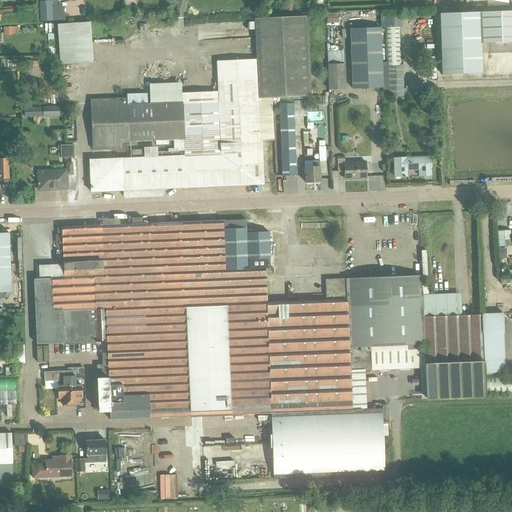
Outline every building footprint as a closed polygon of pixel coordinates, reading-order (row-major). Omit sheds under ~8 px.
[(41,22),(53,21),(52,1),(40,1),(41,22)] [(246,10),(253,14),(257,7),(251,3),(246,10)] [(33,7),(18,9),(18,8),(0,9),(0,21),(19,20),(19,22),(35,20),(33,7)] [(322,11),(322,21),(334,20),(334,11),(322,11)] [(442,75),(482,73),(481,43),(511,42),(511,11),(440,14),(442,75)] [(93,150),(121,149),(121,142),(155,141),(174,140),(174,148),(178,148),(178,149),(168,149),(168,152),(157,152),(158,157),(113,159),(89,160),(91,192),(123,191),(124,197),(126,198),(162,197),(164,195),(164,189),(264,185),(262,141),(274,140),(272,98),(312,96),(310,72),(308,16),(256,18),(255,18),(257,60),(217,61),(217,72),(218,92),(181,94),(181,86),(158,87),(150,87),(150,94),(127,95),(127,98),(90,100),(93,150)] [(60,65),(92,63),(90,22),(58,24),(60,65)] [(18,34),(18,27),(3,27),(3,35),(18,34)] [(403,66),(401,64),(400,27),(384,28),(386,64),(382,65),(383,97),(393,97),(404,96),(404,72),(403,66)] [(382,88),(380,28),(350,29),(353,89),(382,88)] [(345,88),(344,63),(343,52),(327,52),(327,64),(329,89),(345,88)] [(282,176),(296,175),(293,103),(279,104),(282,176)] [(42,108),(24,108),(25,117),(43,116),(43,117),(60,117),(59,106),(42,107),(42,108)] [(5,119),(1,125),(7,129),(11,123),(5,119)] [(60,145),(61,158),(74,158),(74,145),(60,145)] [(312,160),(304,161),(304,167),(305,182),(320,182),(319,160),(326,160),(325,146),(319,147),(320,160),(312,160)] [(419,176),(432,175),(431,156),(394,158),(395,176),(408,176),(408,169),(419,169),(419,176)] [(0,179),(8,179),(8,159),(0,159),(0,179)] [(345,179),(366,178),(366,162),(344,163),(344,159),(337,159),(338,172),(344,172),(345,179)] [(39,190),(68,189),(67,175),(73,175),(73,162),(66,163),(67,170),(38,171),(39,190)] [(10,180),(0,180),(0,193),(11,193),(10,180)] [(38,279),(34,279),(37,345),(107,342),(107,353),(103,354),(103,365),(97,365),(98,380),(99,405),(95,405),(95,411),(99,411),(99,412),(110,411),(110,420),(150,418),(192,416),(231,415),(271,413),(272,435),(270,435),(270,448),(272,448),(274,479),(384,475),(383,436),(387,436),(387,422),(382,423),(382,409),(352,410),(351,385),(350,373),(350,371),(371,370),(425,367),(425,380),(412,381),(412,386),(426,386),(426,399),(486,397),(485,395),(511,393),(511,320),(510,319),(510,318),(507,318),(507,315),(504,314),(502,314),(482,315),(458,316),(457,295),(427,296),(426,285),(422,285),(422,276),(346,279),(325,280),(326,297),(326,300),(323,300),(267,302),(266,275),(273,274),(273,268),(270,268),(269,232),(246,232),(246,220),(214,221),(202,222),(182,223),(155,224),(143,224),(142,218),(132,218),(132,225),(103,226),(62,228),(62,225),(58,225),(58,228),(58,235),(56,235),(56,247),(62,247),(63,264),(38,265),(38,279)] [(499,246),(511,245),(510,230),(498,231),(499,246)] [(10,252),(9,233),(0,233),(0,292),(11,292),(10,252)] [(17,364),(25,363),(24,344),(16,344),(17,364)] [(48,346),(37,346),(38,363),(49,362),(48,346)] [(80,368),(69,369),(69,371),(70,405),(78,405),(78,398),(78,393),(81,393),(81,379),(84,379),(83,368),(80,368)] [(70,405),(69,371),(45,372),(45,381),(58,381),(59,394),(63,394),(63,406),(70,405)] [(0,390),(15,390),(14,377),(0,377),(0,390)] [(0,404),(16,404),(15,390),(0,390),(0,404)] [(131,427),(108,427),(109,437),(132,436),(131,427)] [(0,478),(13,478),(12,463),(11,433),(0,433),(0,478)] [(84,462),(105,461),(104,440),(86,441),(87,459),(76,459),(76,472),(84,472),(84,462)] [(39,464),(32,464),(33,478),(40,478),(47,477),(61,477),(71,477),(70,455),(60,456),(60,459),(52,460),(46,460),(46,464),(39,464)] [(120,455),(111,456),(112,467),(121,467),(120,455)] [(230,459),(210,458),(210,472),(229,473),(230,459)] [(165,472),(154,472),(154,497),(166,496),(165,472)] [(108,490),(98,490),(99,500),(109,499),(108,490)] [(41,495),(25,497),(26,506),(42,505),(41,495)]
